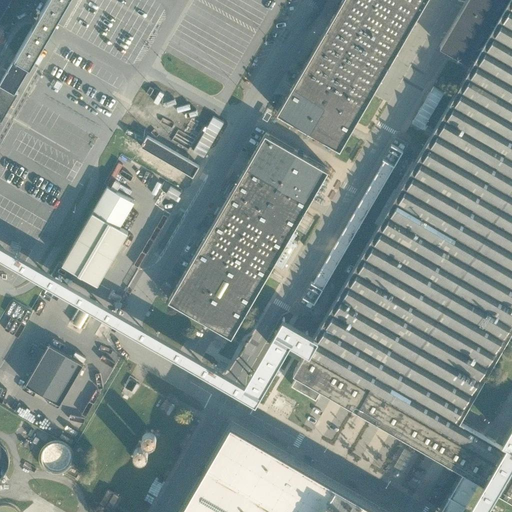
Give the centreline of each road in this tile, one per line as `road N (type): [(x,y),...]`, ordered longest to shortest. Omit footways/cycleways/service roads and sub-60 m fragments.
road 1 (unclassified): [(314,0),(131,320),(136,347),(225,399)]
road 2 (unclassified): [(225,399),(459,0)]
road 3 (unclassified): [(185,0),(93,158),(94,180),(47,266),(25,288),(0,280)]
road 4 (unclassified): [(225,399),(417,511)]
road 5 (unclassified): [(158,511),(225,399)]
